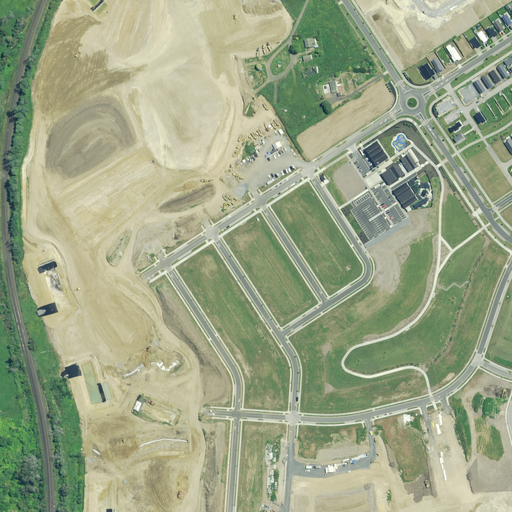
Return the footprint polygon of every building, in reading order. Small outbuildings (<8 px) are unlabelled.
[(506,14),(502,17),(506,23),(508,25),(511,23),(506,14)] [(498,20),(493,23),(497,29),(497,28),(500,32),(504,29),(498,20)] [(489,28),(487,30),(491,37),(494,35),(495,37),(497,35),(493,28),(490,30),(489,28)] [(482,31),(477,34),(481,40),(482,40),(484,43),(488,40),(482,31)] [(475,37),(471,40),(475,48),(477,46),(478,48),(481,46),(475,37)] [(317,45),(316,39),(305,40),(306,48),(315,46),(315,47),(319,47),(318,44),(317,45)] [(450,45),(446,47),(452,56),(451,57),(454,62),(457,59),(458,61),(461,59),(454,47),(452,48),(450,45)] [(444,69),(436,58),(432,61),(436,67),(435,68),(437,72),(440,71),(440,72),(444,69)] [(306,70),(302,63),(297,65),(301,73),(306,70)] [(432,70),(427,63),(420,67),(423,71),(421,73),(424,78),(425,77),(427,79),(435,74),(433,69),(432,70)] [(509,75),(502,64),(497,68),(504,78),(509,75)] [(313,69),(309,70),(302,73),(304,78),(315,73),(313,69)] [(263,81),(262,75),(263,75),(262,70),(254,73),(255,77),(257,77),(258,83),(263,81)] [(501,81),(494,70),(489,73),(497,84),(501,81)] [(336,87),(342,86),(343,91),(350,90),(348,81),(351,80),(349,74),(344,75),(344,76),(340,77),(341,83),(336,84),(335,81),(329,82),(330,83),(328,83),(329,84),(322,86),(323,94),(337,91),(336,87)] [(493,85),(486,75),(481,78),(489,89),(493,85)] [(485,90),(478,80),(474,83),(481,94),(485,90)] [(451,105),(448,100),(437,107),(441,112),(451,105)] [(500,110),(493,101),(487,106),(494,115),(500,110)] [(459,116),(455,110),(443,119),(447,124),(459,116)] [(485,121),(479,112),(477,114),(474,116),(479,123),(482,121),(483,122),(485,121)] [(423,120),(427,122),(426,123),(441,133),(446,126),(442,123),(440,127),(430,120),(431,119),(426,116),(423,120)] [(451,127),(448,129),(451,133),(455,130),(455,131),(459,128),(458,128),(461,126),(459,122),(456,124),(451,128),(451,127)] [(416,127),(410,124),(407,131),(413,134),(416,127)] [(460,134),(454,139),(456,142),(463,138),(460,134)] [(377,141),(365,149),(376,166),(388,158),(377,141)] [(409,153),(401,159),(409,172),(418,166),(409,153)] [(404,174),(397,163),(390,168),(390,169),(397,179),(404,174)] [(397,179),(390,169),(382,175),(388,185),(397,179)] [(200,189),(195,179),(191,182),(196,191),(200,189)] [(417,200),(406,183),(393,191),(404,208),(417,200)] [(342,246),(337,229),(323,233),(327,247),(333,245),(334,248),(342,246)]
